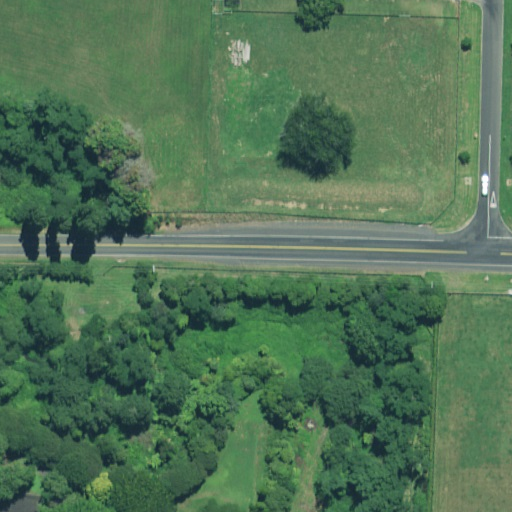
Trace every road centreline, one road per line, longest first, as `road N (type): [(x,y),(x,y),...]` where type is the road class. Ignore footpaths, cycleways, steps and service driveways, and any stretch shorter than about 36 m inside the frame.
road 1 (tertiary): [(488,253),(0,240)]
road 2 (residential): [(488,253),(493,0)]
